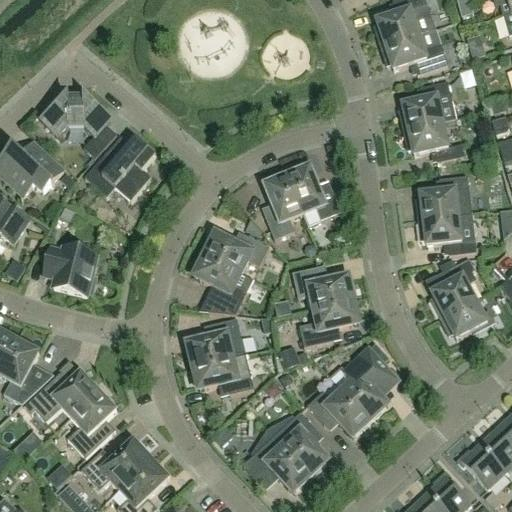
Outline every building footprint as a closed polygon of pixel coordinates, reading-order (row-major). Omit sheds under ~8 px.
[(400,46),(436,34),(424,0),(411,0),(393,6),(397,19),(377,26),(379,32),(374,33),(381,52),(400,46)] [(455,0),(458,9),(470,6),(468,0),(455,0)] [(511,0),(492,0),(495,11),(508,7),(511,18),(511,0)] [(473,18),(470,6),(458,9),(462,21),(473,18)] [(511,18),(503,21),(509,41),(511,40),(511,18)] [(448,71),(436,34),(400,46),(381,52),(387,71),(392,70),(394,76),(414,69),(418,81),(448,71)] [(416,134),(443,128),(443,127),(457,124),(451,99),(448,87),(421,93),(423,105),(403,110),(404,116),(399,117),(404,136),(416,134)] [(490,104),(494,119),(505,116),(501,101),(490,104)] [(42,126),(59,144),(67,137),(83,135),(93,144),(84,154),(96,164),(117,140),(107,131),(112,125),(85,102),(68,102),(42,126)] [(506,122),(492,126),(496,140),(507,137),(509,133),(506,122)] [(449,153),(443,128),(416,134),(404,136),(408,156),(413,155),(414,161),(435,156),(437,168),(465,162),(462,150),(449,153)] [(107,157),(85,183),(107,203),(115,194),(131,207),(152,184),(144,177),(156,163),(135,144),(116,166),(107,157)] [(13,153),(0,167),(0,180),(24,202),(33,192),(42,201),(64,177),(33,148),(21,160),(13,153)] [(511,160),(509,152),(500,155),(504,167),(511,164),(511,160)] [(288,182),(308,232),(341,219),(332,195),(321,199),(312,178),(309,179),(307,174),(288,182)] [(419,226),(459,221),(473,220),(469,194),(468,181),(440,185),(441,197),(421,200),(421,206),(417,206),(419,226)] [(308,232),(288,182),(269,190),(271,194),(268,196),(276,217),(265,222),(275,245),(295,237),(290,225),(303,220),(308,232)] [(0,205),(0,239),(14,249),(30,225),(0,205)] [(68,212),(63,221),(73,226),(78,217),(68,212)] [(459,221),(419,226),(421,246),(426,245),(427,251),(448,249),(449,261),(477,258),(475,245),(462,247),(459,221)] [(251,224),(246,235),(259,242),(262,237),(251,224)] [(205,261),(242,279),(248,266),(260,272),(270,253),(247,241),(241,252),(221,242),(219,245),(214,242),(205,261)] [(288,260),(300,255),(295,243),(283,248),(288,260)] [(56,283),(54,293),(87,301),(87,299),(92,300),(96,283),(92,282),(97,262),(64,253),(63,257),(51,254),(45,280),(56,283)] [(242,279),(205,261),(196,279),(201,281),(199,284),(220,295),(208,318),(236,321),(247,297),(236,292),(242,279)] [(457,314),(475,305),(467,289),(476,285),(472,277),(475,276),(469,264),(457,271),(454,266),(448,269),(451,274),(445,278),(450,289),(432,298),(435,304),(431,306),(440,324),(457,314)] [(314,315),(354,306),(349,286),(344,287),(344,283),(321,288),(318,273),(292,278),(298,304),(311,301),(314,315)] [(511,287),(508,284),(499,293),(511,306),(511,287)] [(457,314),(440,324),(449,341),(453,339),(456,345),(494,325),(489,315),(483,319),(475,305),(457,314)] [(354,306),(314,315),(317,328),(300,332),(304,353),(334,347),(331,335),(354,330),(353,327),(358,326),(354,306)] [(193,373),(246,360),(246,359),(233,363),(230,349),(242,346),(237,325),(212,331),(215,342),(192,348),(193,351),(188,352),(193,373)] [(0,375),(16,346),(0,337),(0,375)] [(39,358),(16,346),(0,375),(0,380),(11,387),(4,399),(22,409),(43,391),(26,382),(39,358)] [(300,367),(294,351),(278,357),(284,372),(300,367)] [(350,384),(340,393),(371,426),(385,413),(382,409),(385,406),(369,390),(386,373),(369,354),(344,378),(350,384)] [(246,360),(193,373),(198,392),(203,391),(204,394),(226,389),(229,400),(254,394),(246,360)] [(287,377),(280,382),(285,390),(289,387),(290,381),(287,377)] [(71,423),(99,397),(96,394),(96,391),(95,388),(93,385),(89,384),(86,383),(81,378),(67,391),(57,381),(24,412),(32,420),(36,416),(47,427),(62,413),(71,423)] [(273,386),(264,394),(269,398),(276,399),(281,394),(273,386)] [(371,426),(340,393),(343,397),(333,406),(324,397),(308,411),(325,430),(334,422),(350,439),(352,437),(356,440),(371,426)] [(99,397),(71,423),(80,433),(67,444),(86,464),(112,440),(102,429),(116,416),(111,411),(111,407),(110,404),(108,401),(105,400),(101,400),(99,397)] [(318,437),(301,418),(275,442),(312,481),(326,468),(323,464),(325,462),(310,445),(318,437)] [(511,419),(497,433),(511,449),(511,419)] [(238,434),(240,448),(254,447),(253,433),(238,434)] [(511,472),(511,449),(497,433),(480,450),(506,478),(511,472)] [(244,471),(261,490),(274,477),(290,494),(293,492),(296,496),(312,481),(275,442),(244,471)] [(119,496),(151,466),(143,457),(146,454),(138,446),(135,449),(134,447),(113,466),(103,455),(81,476),(100,496),(110,486),(119,496)] [(33,460),(23,449),(17,455),(27,465),(33,460)] [(506,478),(480,450),(471,458),(469,455),(457,467),(463,474),(466,471),(488,495),(506,478)] [(0,488),(10,470),(0,464),(0,488)] [(151,466),(119,496),(127,505),(119,511),(155,511),(148,504),(169,485),(167,483),(170,480),(162,472),(159,474),(151,466)] [(54,477),(49,482),(58,492),(64,487),(54,477)] [(435,491),(427,498),(440,511),(469,511),(471,510),(449,486),(452,484),(446,477),(433,488),(435,491)] [(70,489),(58,499),(67,508),(78,498),(70,489)] [(440,511),(427,498),(412,511),(440,511)]
